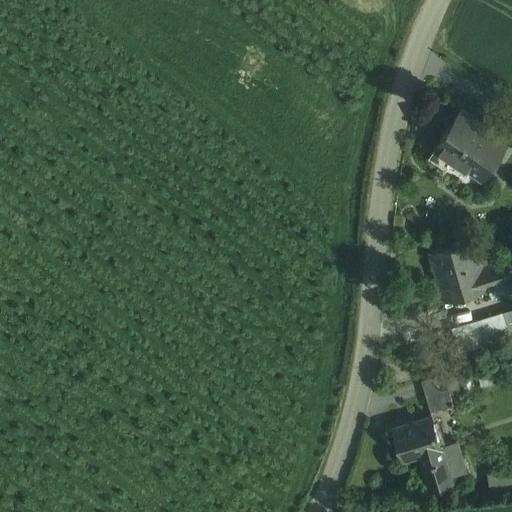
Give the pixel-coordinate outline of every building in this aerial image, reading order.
[(500,151),(452,120),(433,149),(481,180),(500,151)] [(465,240),(429,251),(443,300),(511,279),(511,263),(510,257),(474,268),(465,240)] [(511,307),(473,320),(480,344),(511,334),(511,307)] [(447,371),(422,378),(431,407),(455,401),(447,371)] [(452,480),(443,447),(446,447),(436,410),(390,423),(400,460),(419,455),(428,487),(452,480)] [(469,469),(460,440),(447,444),(456,473),(469,469)] [(511,465),(489,469),(492,490),(511,487),(511,465)]
